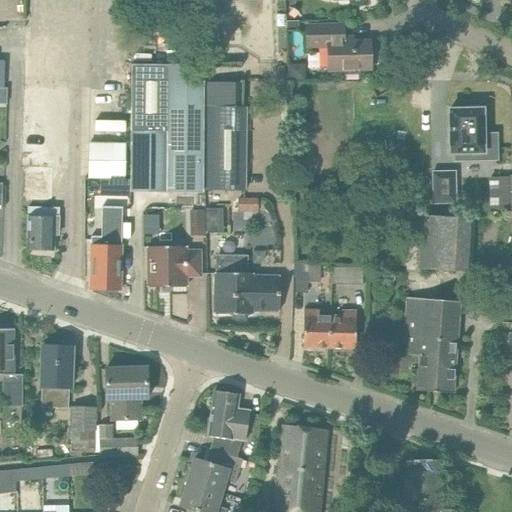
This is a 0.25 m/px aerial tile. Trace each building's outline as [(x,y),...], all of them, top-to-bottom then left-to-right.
[(343,24),(307,26),(307,47),(327,46),(328,71),(371,70),(370,41),(343,42),(343,24)] [(199,64),(167,64),(131,63),(130,139),(166,138),(166,192),(203,192),(201,107),(199,64)] [(297,67),(287,67),(288,82),(302,81),(302,72),(297,67)] [(201,107),(203,192),(234,192),(232,106),(201,107)] [(486,106),(452,106),(452,150),(455,150),(455,158),(457,158),(457,155),(498,155),(498,158),(500,158),(500,130),(499,130),(499,132),(486,132),(486,106)] [(166,138),(130,139),(130,192),(166,192),(166,138)] [(122,143),(86,143),(86,177),(122,178),(122,143)] [(447,165),(432,165),(432,197),(447,197),(447,165)] [(129,182),(101,181),(101,203),(128,204),(129,182)] [(28,207),(27,230),(27,250),(54,251),(54,235),(58,235),(58,217),(54,217),(54,208),(28,207)] [(91,245),(90,270),(90,290),(120,291),(122,209),(103,208),(102,245),(91,245)] [(210,233),(210,209),(193,209),(193,234),(210,233)] [(421,215),(417,273),(470,276),(474,218),(421,215)] [(147,247),(147,267),(148,287),(186,287),(186,277),(200,276),(200,251),(186,251),(186,247),(147,247)] [(265,251),(253,251),(253,263),(260,263),(265,258),(265,251)] [(246,318),(248,314),(252,315),(252,311),(279,311),(280,277),(252,276),(252,273),(240,273),(240,257),(217,256),(217,273),(215,273),(214,314),(231,314),(233,318),(246,318)] [(318,284),(319,267),(295,266),(294,292),(305,293),(305,284),(318,284)] [(360,270),(331,269),(331,282),(360,283),(360,270)] [(406,298),(403,334),(402,354),(419,355),(416,390),(453,393),(460,302),(406,298)] [(329,348),(329,316),(318,316),(318,311),(304,310),(303,347),(329,348)] [(329,316),(329,348),(355,349),(356,312),(341,311),(341,316),(329,316)] [(0,374),(14,375),(13,349),(13,329),(0,329),(0,374)] [(42,346),(41,366),(40,387),(42,387),(41,406),(67,407),(68,388),(71,388),(73,347),(42,346)] [(111,420),(121,420),(141,420),(140,399),(147,399),(147,367),(106,368),(106,398),(111,398),(111,420)] [(216,452),(236,457),(242,440),(245,441),(246,430),(249,411),(237,409),(239,394),(214,391),(207,435),(207,436),(213,437),(209,450),(216,452)] [(96,408),(76,408),(76,431),(95,431),(96,408)] [(284,426),(281,446),(274,511),(316,511),(326,431),(284,426)] [(112,428),(99,429),(100,439),(112,438),(112,428)] [(100,440),(100,456),(116,456),(136,455),(136,439),(116,440),(112,440),(100,440)] [(216,452),(212,464),(194,458),(191,468),(188,467),(184,479),(183,481),(221,493),(225,480),(235,483),(242,459),(236,457),(216,452)] [(459,511),(459,508),(441,509),(439,460),(405,461),(407,511),(406,511),(405,511),(459,511)] [(92,463),(66,466),(67,477),(93,474),(92,463)] [(66,466),(40,468),(42,479),(67,477),(66,466)] [(42,479),(40,468),(16,471),(18,482),(42,479)] [(0,472),(0,493),(19,492),(18,482),(16,471),(0,472)] [(221,493),(183,481),(182,483),(179,496),(182,496),(179,506),(197,511),(225,511),(227,509),(217,506),(221,493)]
